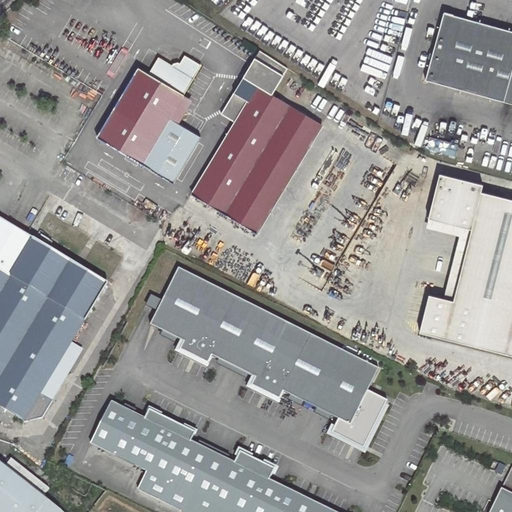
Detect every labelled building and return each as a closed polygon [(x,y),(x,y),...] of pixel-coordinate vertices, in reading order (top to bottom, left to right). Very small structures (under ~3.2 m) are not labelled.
[(425,79),(511,102),(511,30),(443,11),(425,79)] [(236,122),(192,195),(256,234),(323,125),(273,94),(288,69),(260,51),(235,92),(221,113),(236,122)] [(134,68),(93,137),(146,168),(170,182),(197,138),(165,119),(196,65),(179,55),(175,62),(174,62),(168,64),(167,65),(154,57),(144,74),(134,68)] [(487,185),(444,174),(433,219),(476,230),(459,301),(449,299),(434,295),(425,333),(511,354),(511,198),(486,192),(487,185)] [(0,233),(27,249),(34,237),(35,235),(0,214),(0,233)] [(433,219),(431,228),(465,237),(449,299),(459,301),(476,230),(433,219)] [(0,421),(6,425),(7,423),(9,425),(16,413),(25,419),(39,424),(50,405),(38,398),(57,365),(107,281),(34,237),(27,249),(0,233),(0,421)] [(178,268),(149,324),(180,340),(176,349),(205,363),(210,354),(254,376),(249,386),(277,400),(281,392),(336,419),(349,426),(366,391),(378,368),(178,268)] [(161,276),(155,273),(150,281),(156,285),(161,276)] [(57,365),(38,398),(50,405),(69,372),(57,365)] [(108,377),(101,373),(96,382),(103,386),(108,377)] [(349,426),(336,419),(329,432),(362,449),(386,401),(366,391),(349,426)] [(144,418),(111,401),(90,442),(146,470),(137,488),(183,511),(329,511),(267,480),(233,463),(189,441),(144,418)] [(144,418),(189,441),(193,431),(148,408),(144,418)] [(239,452),(233,463),(267,480),(273,469),(239,452)] [(9,469),(0,462),(0,511),(62,511),(43,497),(50,488),(14,462),(9,469)] [(511,497),(511,467),(511,468),(500,492),(511,497)] [(495,503),(489,511),(511,511),(511,497),(500,492),(495,503)]
